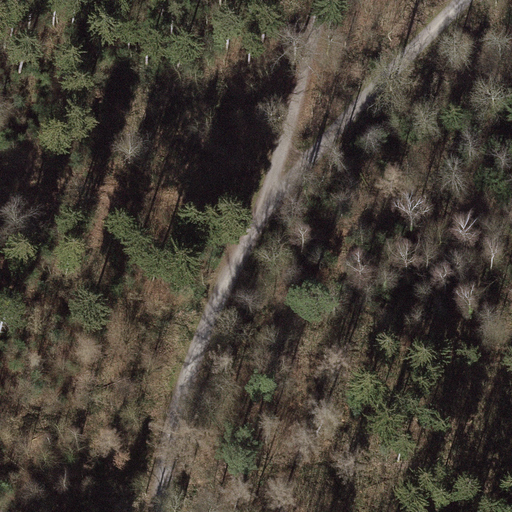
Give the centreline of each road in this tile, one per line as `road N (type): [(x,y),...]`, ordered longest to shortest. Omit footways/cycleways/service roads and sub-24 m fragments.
road 1 (track): [(281,175),(198,344),(168,438),(163,511)]
road 2 (track): [(452,0),(281,175)]
road 3 (track): [(326,0),(281,175)]
